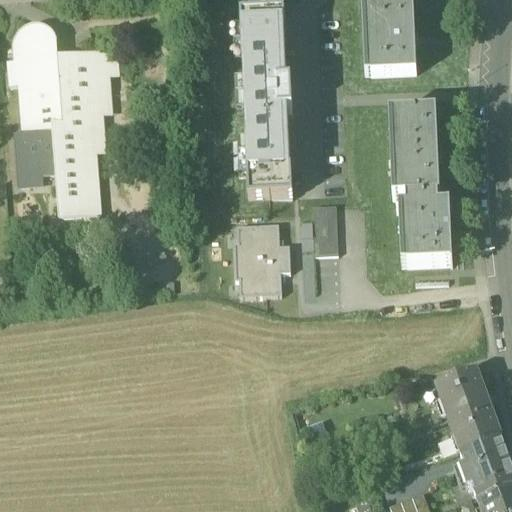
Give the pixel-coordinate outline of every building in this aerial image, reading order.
[(368,9),(371,79),(415,77),(413,7),(368,9)] [(365,79),(371,79),(368,9),(362,9),(365,79)] [(240,19),(241,33),(242,65),(244,65),(245,89),(243,89),(244,121),(246,120),(247,144),(245,144),(245,145),(247,176),(248,203),(292,202),(291,172),(284,173),(283,173),(283,157),(281,157),(281,145),(282,145),(281,118),(282,118),(289,118),(292,118),(291,88),(287,88),(281,88),(280,88),(278,62),(277,62),(276,49),(278,49),(277,33),(278,33),(285,33),(284,17),(240,19)] [(50,54),(57,47),(54,40),(49,35),(43,31),(35,30),(27,31),(22,34),(17,39),(13,46),(12,55),(13,67),(13,69),(28,68),(29,87),(19,88),(19,91),(20,91),(23,140),(14,141),(18,192),(34,191),(34,181),(56,179),(96,176),(94,152),(104,151),(101,113),(110,112),(107,74),(117,73),(116,56),(57,61),(50,54)] [(234,65),(242,65),(241,33),(232,34),(234,65)] [(287,88),(285,33),(278,33),(281,88),(287,88)] [(28,68),(13,69),(13,67),(8,67),(10,91),(19,91),(19,88),(29,87),(28,68)] [(236,121),(244,121),(243,89),(235,89),(236,121)] [(404,211),(407,270),(453,268),(450,209),(439,210),(438,201),(440,201),(436,117),(395,119),(398,203),(406,203),(406,211),(404,211)] [(282,118),(284,173),(291,172),(289,118),(282,118)] [(392,203),(398,203),(395,119),(389,119),(392,203)] [(239,177),(247,176),(245,145),(238,145),(239,177)] [(96,176),(56,179),(59,225),(100,222),(96,176)] [(313,212),(315,261),(338,260),(336,211),(313,212)] [(233,250),(234,268),(290,266),(289,253),(280,253),(279,231),(237,233),(238,250),(233,250)] [(290,279),(290,266),(234,268),(235,287),(239,287),(240,303),(282,301),(281,279),(290,279)] [(460,457),(460,459),(501,444),(476,376),(435,390),(454,443),(460,457)] [(443,463),(460,457),(454,443),(438,449),(443,463)] [(460,459),(464,472),(505,456),(501,444),(460,459)] [(472,493),(477,505),(511,492),(511,473),(505,456),(464,472),(454,476),(462,497),(472,493)] [(479,511),(511,511),(511,492),(477,505),(479,511)] [(389,511),(427,511),(423,499),(389,511)]
